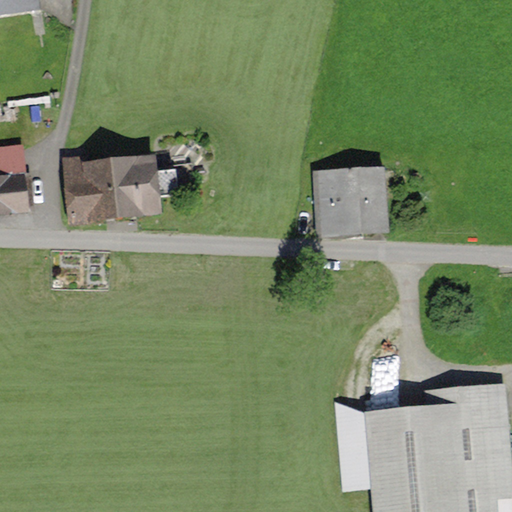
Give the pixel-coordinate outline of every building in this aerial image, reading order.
[(0,0),(0,21),(42,15),(39,0),(0,0)] [(0,216),(32,212),(23,145),(0,147),(0,216)] [(153,154),(66,161),(71,222),(158,215),(153,154)] [(385,168),(316,171),(319,234),(388,231),(385,168)] [(511,511),(511,446),(509,396),(362,406),(368,511),(511,511)]
